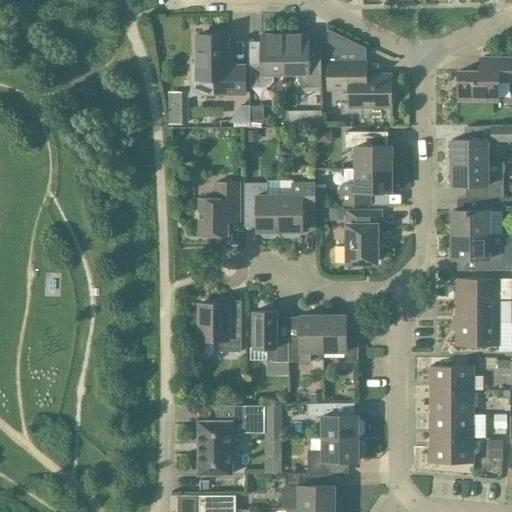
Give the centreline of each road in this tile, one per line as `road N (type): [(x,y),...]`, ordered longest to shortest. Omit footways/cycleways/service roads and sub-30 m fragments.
road 1 (residential): [(163,511),(160,181),(152,98),(121,0)]
road 2 (residential): [(398,288),(422,262),(419,56)]
road 3 (residential): [(399,499),(398,288)]
road 4 (residential): [(398,288),(329,289),(296,268),(227,267)]
road 5 (residential): [(308,0),(419,56)]
